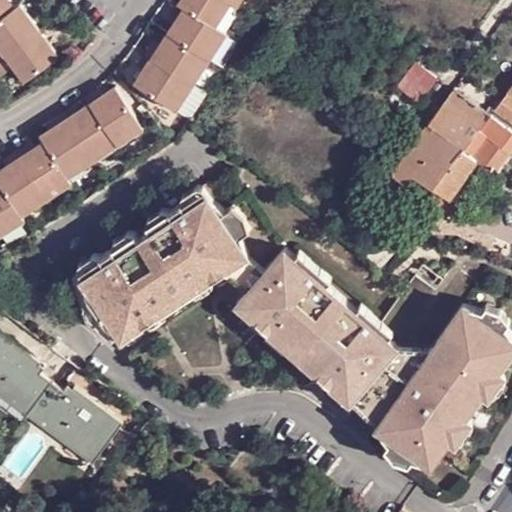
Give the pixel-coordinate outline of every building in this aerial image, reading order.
[(12,0),(6,0),(0,4),(0,73),(15,63),(25,78),(60,53),(22,1),(16,5),(12,0)] [(180,0),(171,15),(176,18),(159,46),(153,42),(138,65),(144,68),(135,82),(177,109),(226,33),(216,26),(231,1),(237,5),(240,0),(180,0)] [(437,80),(419,64),(400,88),(420,102),(437,80)] [(146,126),(118,83),(103,93),(99,87),(87,95),(91,101),(78,109),(74,104),(52,118),(56,124),(42,133),(45,139),(32,147),(28,142),(6,157),(9,162),(0,167),(0,233),(0,234),(25,217),(22,212),(73,180),(70,175),(146,126)] [(493,115),(492,114),(457,88),(431,123),(464,147),(466,149),(493,115)] [(497,108),(511,118),(511,97),(507,93),(497,108)] [(483,131),(492,139),(511,154),(511,153),(511,129),(494,116),(483,131)] [(463,151),(464,147),(431,123),(395,174),(409,185),(415,175),(432,187),(463,151)] [(492,139),(477,161),(479,162),(496,175),(511,154),(492,139)] [(477,161),(463,151),(432,187),(436,190),(437,187),(452,199),(479,162),(477,161)] [(409,185),(395,174),(384,189),(396,201),(409,185)] [(437,187),(436,190),(429,201),(436,207),(452,217),(460,207),(452,199),(437,187)] [(224,208),(206,193),(81,276),(88,298),(94,297),(106,317),(103,322),(127,343),(210,289),(231,307),(240,297),(241,295),(269,263),(224,208)] [(375,245),(369,252),(384,265),(400,247),(385,234),(375,245)] [(273,323),(311,357),(353,307),(316,274),(321,269),(309,258),(304,264),(285,246),(241,295),(261,313),(273,323)] [(353,307),(311,357),(324,368),(335,378),(355,395),(360,390),(384,414),(376,423),(399,454),(432,464),(511,350),(511,332),(497,313),(463,302),(413,372),(389,354),(397,345),(377,327),(382,322),(371,313),(366,318),(353,307)] [(18,348),(24,339),(0,322),(0,386),(36,411),(103,456),(133,412),(105,394),(100,403),(76,387),(60,375),(41,363),(18,348)] [(48,355),(24,339),(18,348),(41,363),(48,355)] [(100,403),(105,394),(82,378),(76,387),(100,403)]
